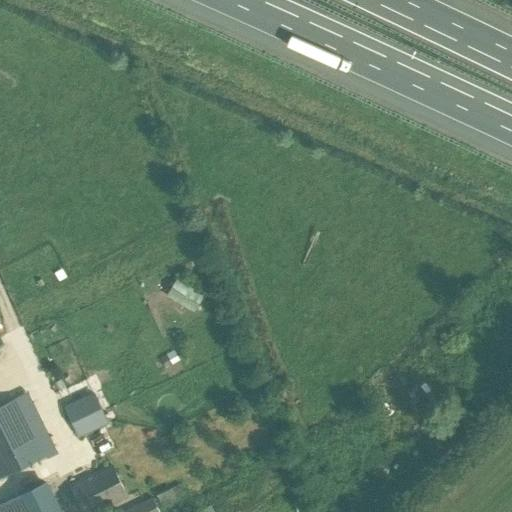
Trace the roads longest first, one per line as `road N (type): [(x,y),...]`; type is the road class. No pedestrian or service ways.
road 1 (motorway): [(239,0),(511,125)]
road 2 (motorway): [(511,59),(385,0)]
